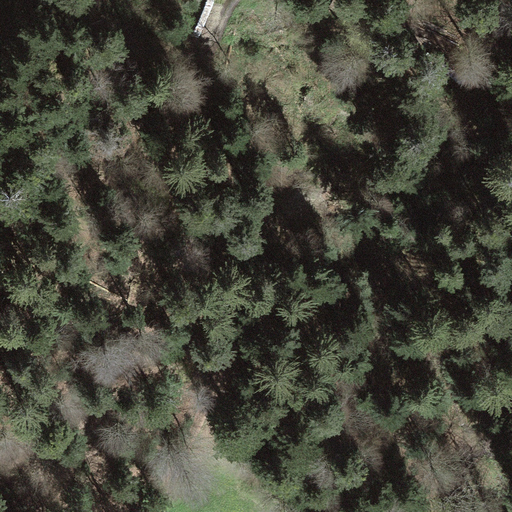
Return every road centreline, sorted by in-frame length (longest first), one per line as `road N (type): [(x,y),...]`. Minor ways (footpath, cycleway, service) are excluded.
road 1 (track): [(156,511),(228,343),(231,286),(204,155),(204,77),(234,0)]
road 2 (track): [(389,0),(459,70),(511,100)]
road 3 (track): [(391,0),(511,33)]
